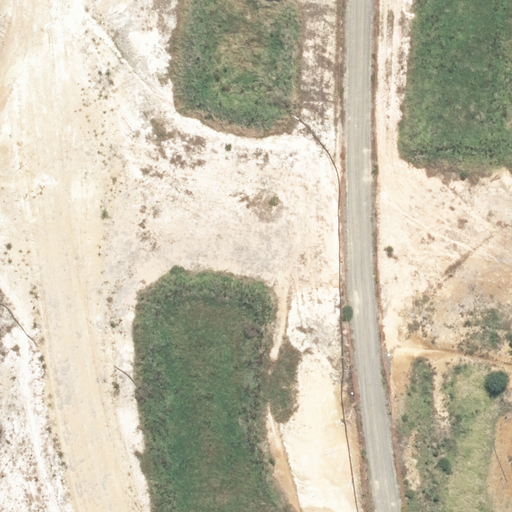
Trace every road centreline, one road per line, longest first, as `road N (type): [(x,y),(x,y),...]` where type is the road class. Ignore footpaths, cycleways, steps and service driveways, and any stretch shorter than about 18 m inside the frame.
road 1 (unknown): [(511,252),(0,132)]
road 2 (tertiary): [(73,511),(49,347),(39,139),(49,0)]
road 3 (tertiary): [(125,0),(114,155),(115,340),(138,511)]
